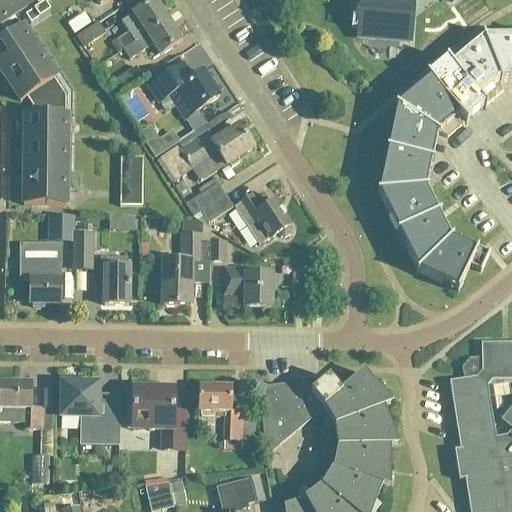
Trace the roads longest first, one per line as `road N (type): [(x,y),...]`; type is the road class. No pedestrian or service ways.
road 1 (residential): [(354,344),(354,250),(191,0)]
road 2 (residential): [(354,344),(0,340)]
road 3 (residential): [(416,511),(422,473),(406,426),(401,342)]
road 4 (residential): [(401,342),(449,328),(511,281)]
